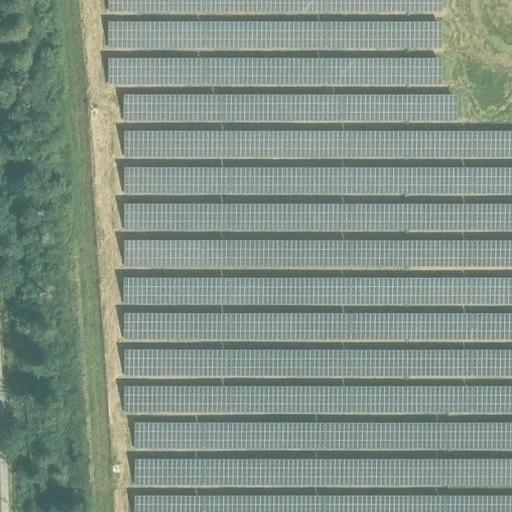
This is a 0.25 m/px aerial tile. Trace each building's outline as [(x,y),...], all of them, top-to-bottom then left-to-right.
[(347,22),(329,20),(326,37),(345,40),(347,22)] [(232,57),(232,76),(444,78),(444,58),(232,57)] [(343,114),(344,94),(327,93),(326,113),(343,114)] [(128,188),(511,191),(511,165),(411,164),(411,167),(128,165),(128,188)] [(193,261),(511,263),(511,201),(194,200),(194,197),(128,197),(127,268),(193,268),(193,261)] [(192,304),(192,298),(511,299),(511,277),(193,275),(193,270),(129,270),(129,303),(192,304)] [(297,337),(297,312),(192,311),(192,306),(128,305),(128,336),(297,337)] [(511,311),(315,311),(315,336),(511,336),(511,311)] [(192,344),(129,344),(129,376),(191,376),(191,371),(479,371),(479,349),(294,349),(192,350),(192,344)] [(238,382),(237,407),(383,411),(383,390),(357,390),(357,385),(238,382)] [(178,405),(177,384),(131,387),(133,409),(178,405)] [(390,406),(477,409),(478,388),(391,385),(390,406)] [(508,446),(508,420),(137,419),(137,445),(508,446)] [(511,511),(511,453),(137,460),(138,509),(184,509),(183,511),(511,511)]
